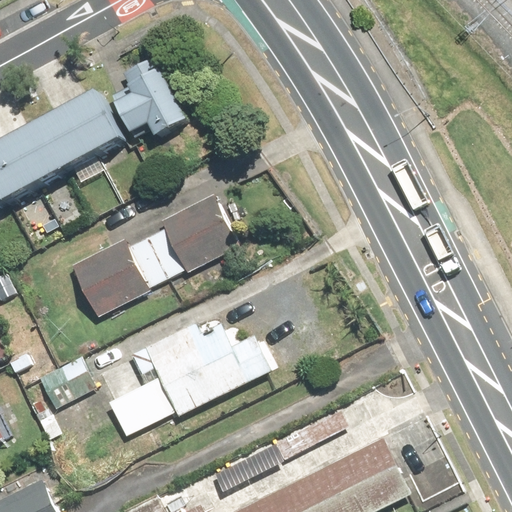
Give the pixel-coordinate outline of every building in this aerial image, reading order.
[(128,86),(110,97),(129,129),(146,119),(154,133),(183,116),(148,59),(122,75),(128,86)] [(92,89),(63,105),(88,151),(117,135),(92,89)] [(63,105),(34,120),(58,166),(88,151),(63,105)] [(34,120),(4,136),(29,182),(58,166),(34,120)] [(4,136),(0,138),(0,197),(29,182),(4,136)] [(172,222),(196,271),(254,243),(230,194),(172,222)] [(141,238),(81,267),(105,318),(165,289),(141,238)] [(0,441),(19,432),(0,392),(0,375),(26,363),(0,309),(0,441)] [(183,311),(152,325),(159,340),(190,326),(183,311)] [(198,325),(148,349),(178,411),(182,420),(275,375),(259,341),(238,351),(227,328),(204,339),(198,325)] [(178,411),(148,349),(100,372),(130,434),(178,411)] [(86,360),(45,384),(61,410),(86,396),(101,387),(86,360)] [(86,396),(61,410),(43,421),(60,450),(93,432),(87,422),(97,415),(86,396)] [(180,511),(169,488),(129,507),(131,511),(385,511),(423,494),(396,439),(247,511),(217,511),(213,502),(191,511),(180,511)] [(73,511),(59,482),(0,510),(0,511),(73,511)]
